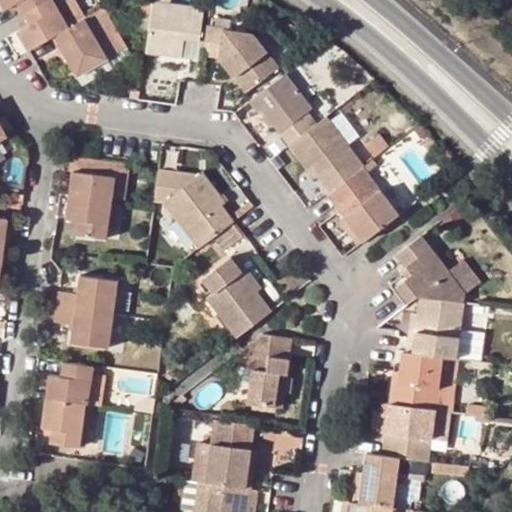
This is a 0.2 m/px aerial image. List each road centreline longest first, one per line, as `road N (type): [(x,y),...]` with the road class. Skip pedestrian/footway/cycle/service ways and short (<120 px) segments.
road 1 (residential): [(71,110),(209,124),(358,310),(328,511)]
road 2 (residential): [(0,473),(22,477),(71,110)]
road 3 (secondary): [(511,117),(375,0)]
road 4 (secondary): [(320,0),(445,108)]
